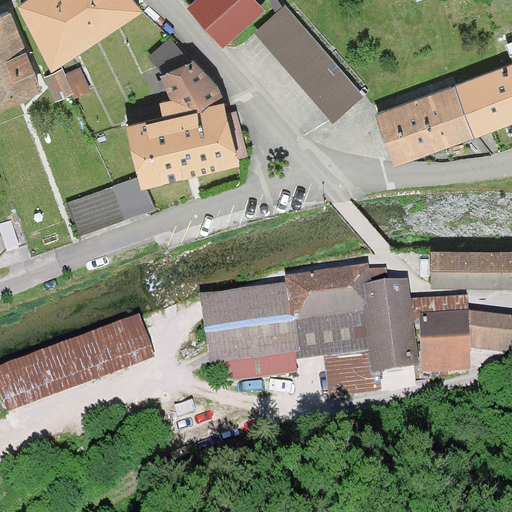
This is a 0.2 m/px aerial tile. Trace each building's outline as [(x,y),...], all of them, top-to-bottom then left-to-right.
[(139,0),(30,0),(26,3),(58,66),(147,9),(139,0)] [(255,0),(205,0),(196,8),(230,46),(267,14),(255,0)] [(289,4),(257,32),(335,120),(367,91),(289,4)] [(15,10),(0,15),(0,106),(18,100),(45,89),(15,10)] [(511,65),(463,79),(482,131),(511,121),(511,43),(508,45),(511,54),(511,65)] [(164,100),(169,114),(230,97),(199,59),(164,71),(175,98),(164,100)] [(61,67),(44,76),(55,101),(73,91),(61,67)] [(375,101),(397,152),(482,131),(463,79),(375,101)] [(230,97),(169,114),(129,124),(148,184),(249,159),(230,97)] [(114,187),(68,203),(81,238),(127,222),(114,187)] [(511,254),(433,253),(432,289),(511,290),(511,254)] [(292,296),(208,301),(212,368),(223,368),(224,384),(301,379),(300,363),(328,362),(329,394),(375,391),(375,379),(426,376),(478,373),(477,361),(511,359),(511,323),(477,326),(476,305),(419,308),(418,291),(377,293),(376,278),(291,282),(292,296)] [(139,312),(0,364),(0,388),(9,412),(156,358),(139,312)]
